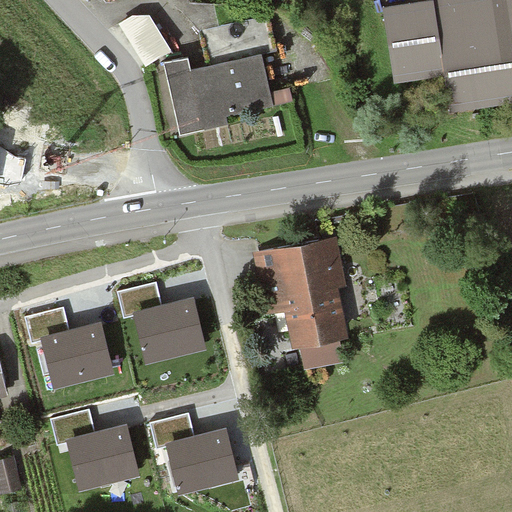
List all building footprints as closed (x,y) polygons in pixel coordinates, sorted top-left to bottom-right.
[(511,0),(386,0),(383,1),(395,77),(445,69),(451,106),(511,96),(511,0)] [(133,11),(120,19),(146,62),(173,46),(151,10),(133,11)] [(208,59),(208,61),(262,49),(263,51),(277,48),(269,13),(201,29),(208,59)] [(189,51),(164,57),(181,131),(229,120),(227,112),(274,101),(263,51),(262,49),(208,61),(208,59),(191,63),(189,51)] [(293,88),(275,93),(280,108),(298,103),(293,88)] [(337,232),(253,249),(264,302),(265,309),(285,305),(292,341),(349,330),(339,281),(347,280),(337,232)] [(163,303),(157,280),(119,290),(126,317),(134,315),(133,311),(163,303)] [(163,303),(133,311),(134,315),(146,359),(206,343),(193,295),(163,303)] [(69,327),(64,306),(27,316),(35,342),(44,340),(42,334),(69,327)] [(69,327),(42,334),(44,340),(55,383),(114,368),(102,319),(69,327)] [(0,392),(8,391),(0,355),(0,392)] [(66,437),(95,430),(90,408),(52,418),(58,444),(67,441),(66,437)] [(196,434),(188,411),(151,422),(158,445),(166,442),(196,434)] [(95,430),(66,437),(67,441),(79,487),(139,472),(127,422),(112,426),(95,430)] [(241,474),(228,426),(211,430),(196,434),(166,442),(179,490),(241,474)] [(14,452),(0,455),(0,490),(23,485),(14,452)]
